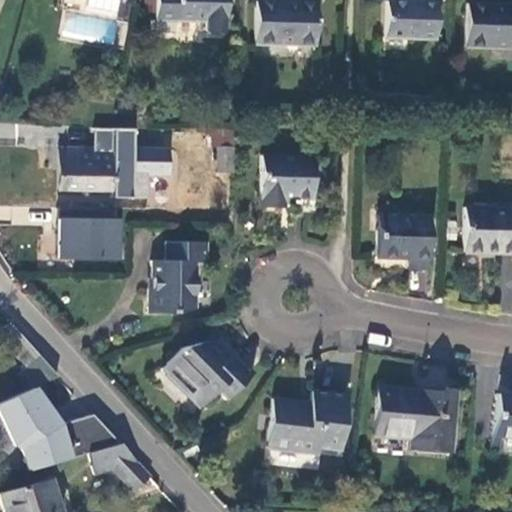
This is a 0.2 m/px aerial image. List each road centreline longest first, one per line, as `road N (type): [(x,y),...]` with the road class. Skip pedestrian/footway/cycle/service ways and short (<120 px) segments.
road 1 (residential): [(206,511),(0,281)]
road 2 (residential): [(511,340),(294,298)]
